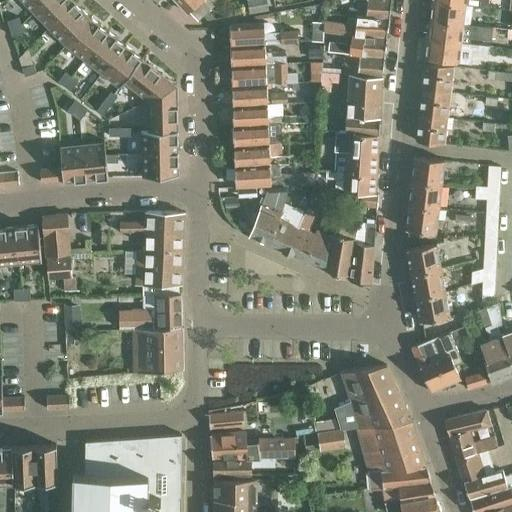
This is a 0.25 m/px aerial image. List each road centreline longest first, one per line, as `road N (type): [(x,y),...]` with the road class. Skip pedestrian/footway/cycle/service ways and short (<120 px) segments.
road 1 (residential): [(384,328),(406,0)]
road 2 (residential): [(198,193),(197,70),(128,0)]
road 3 (residential): [(0,202),(198,193)]
road 4 (residential): [(0,424),(194,415)]
road 5 (residential): [(195,323),(384,328)]
road 6 (residential): [(195,323),(198,193)]
